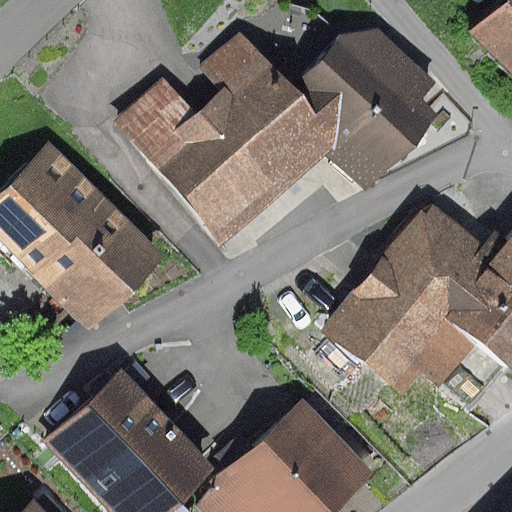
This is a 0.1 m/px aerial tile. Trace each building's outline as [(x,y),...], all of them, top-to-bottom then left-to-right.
[(267,0),(246,0),(118,121),(210,218),(313,121),(354,164),(433,90),(370,24),(328,64),(267,0)] [(511,0),(489,0),(454,32),(510,95),(511,93),(511,0)] [(38,156),(0,194),(0,267),(73,338),(147,263),(38,156)] [(473,246),(410,200),(307,340),(383,397),(403,371),(460,413),(511,342),(511,236),(492,221),(473,246)] [(108,374),(28,443),(87,511),(146,511),(193,472),(108,374)] [(288,406),(179,504),(185,511),(316,511),(353,479),(288,406)] [(23,511),(15,503),(5,511),(23,511)]
